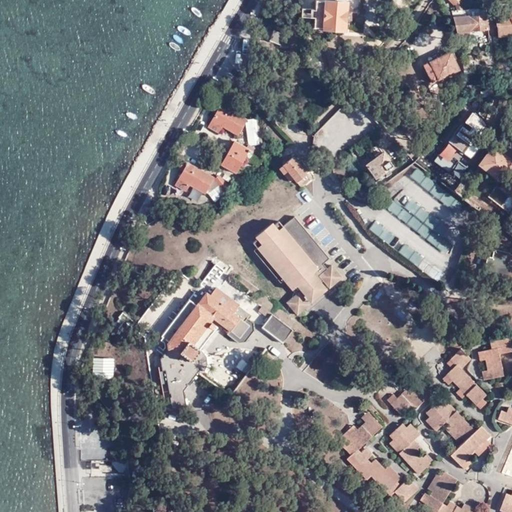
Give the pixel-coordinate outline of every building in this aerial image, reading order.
[(350,12),(359,12),(359,0),(315,0),(315,8),(314,16),(313,26),(345,28),(345,18),(350,19),(350,12)] [(445,0),(447,1),(448,0),(453,5),(454,4),(456,9),(463,8),(461,0),(445,0)] [(508,13),(507,3),(496,5),(497,14),(508,13)] [(452,9),(456,31),(471,30),(488,29),(486,6),(463,8),(456,9),(452,9)] [(303,7),(302,15),(314,16),(315,8),(303,7)] [(497,14),(498,26),(499,36),(511,34),(511,12),(508,13),(497,14)] [(293,36),(274,29),(269,40),(288,47),(293,36)] [(459,68),(450,51),(424,63),(433,81),(459,68)] [(468,96),(469,98),(494,95),(492,85),(471,88),(471,95),(468,96)] [(216,110),(220,102),(217,100),(212,108),(216,110)] [(246,117),(220,102),(216,110),(211,119),(222,125),(223,123),(238,131),(246,117)] [(461,153),(470,159),(480,145),(472,139),(484,124),(480,120),(481,118),(471,112),(461,125),(460,124),(450,136),(466,148),(461,153)] [(256,117),(248,119),(252,142),(260,141),(256,117)] [(446,142),(461,153),(466,148),(450,136),(446,142)] [(248,148),(253,150),(254,148),(234,137),(221,160),(237,169),(242,158),(248,148)] [(425,154),(435,159),(442,147),(431,141),(425,154)] [(511,161),(511,159),(493,145),(480,163),(500,178),(511,161)] [(247,161),(253,150),(248,148),(242,158),(247,161)] [(367,163),(376,176),(394,164),(384,151),(367,163)] [(283,164),(280,166),(291,180),(294,176),(304,187),(314,180),(307,172),(294,155),(284,163),(283,164)] [(180,166),(184,169),(189,160),(185,158),(180,166)] [(189,160),(184,169),(177,183),(187,189),(191,182),(206,190),(214,174),(189,160)] [(459,164),(451,171),(456,177),(464,171),(459,164)] [(216,199),(225,192),(220,185),(211,192),(216,199)] [(156,208),(143,217),(147,223),(160,215),(156,208)] [(329,257),(316,241),(314,243),(311,240),(313,237),(294,215),(283,224),(279,219),(253,241),(257,246),(254,248),(265,262),(268,259),(270,261),(269,262),(281,281),(285,277),(293,286),(292,288),(296,293),(287,300),(297,313),(309,303),(303,295),(305,293),(321,280),(323,279),(329,286),(341,276),(331,264),(327,267),(322,262),(329,257)] [(511,234),(511,217),(510,216),(501,226),(511,234)] [(511,255),(511,254),(495,250),(492,258),(488,257),(486,267),(490,267),(488,275),(511,280),(511,255)] [(326,287),(321,280),(305,293),(310,300),(326,287)] [(244,320),(247,317),(250,312),(216,286),(210,294),(207,291),(197,304),(170,340),(169,347),(161,357),(163,369),(165,369),(166,379),(183,388),(199,368),(203,371),(207,364),(206,356),(201,350),(200,351),(199,350),(217,325),(210,319),(212,317),(229,329),(240,337),(249,324),(244,320)] [(170,340),(197,304),(189,298),(162,334),(170,340)] [(262,325),(283,341),(293,328),(262,304),(258,309),(268,316),(262,325)] [(253,321),(247,317),(244,320),(249,324),(240,337),(229,329),(227,333),(238,341),(245,340),(254,329),(253,321)] [(511,343),(510,336),(496,339),(498,347),(493,348),(484,350),(485,358),(488,369),(490,377),(503,374),(499,353),(511,350),(511,343)] [(460,348),(455,354),(465,365),(471,359),(460,348)] [(465,365),(455,354),(451,358),(456,363),(453,366),(446,373),(452,379),(460,387),(465,393),(476,404),(483,397),(485,393),(461,369),(465,365)] [(456,363),(451,358),(447,361),(453,366),(456,363)] [(452,379),(446,373),(443,376),(449,382),(452,379)] [(419,383),(425,378),(421,374),(415,380),(419,383)] [(435,388),(425,378),(419,383),(412,390),(406,396),(402,393),(397,397),(391,403),(401,413),(410,403),(414,408),(435,388)] [(183,389),(183,388),(166,379),(168,392),(170,392),(170,396),(169,396),(171,408),(185,406),(183,389)] [(406,396),(412,390),(408,387),(402,393),(406,396)] [(456,390),(462,397),(465,393),(460,387),(456,390)] [(387,399),(391,403),(397,397),(393,393),(387,399)] [(486,401),(483,397),(476,404),(479,407),(486,401)] [(443,403),(430,415),(426,419),(436,429),(446,420),(449,424),(462,437),(464,440),(451,453),(460,463),(466,457),(474,450),(487,438),(490,435),(481,425),(476,430),(447,399),(443,403)] [(426,410),(430,415),(443,403),(439,399),(426,410)] [(511,422),(511,406),(508,405),(506,410),(503,419),(511,422)] [(503,419),(506,410),(501,408),(497,417),(503,419)] [(368,411),(362,417),(365,421),(372,415),(368,411)] [(372,415),(365,421),(374,432),(381,425),(372,415)] [(374,432),(365,421),(357,429),(345,441),(342,444),(351,454),(348,458),(369,480),(373,477),(393,498),(397,494),(404,501),(415,491),(409,484),(405,480),(401,484),(397,480),(385,468),(380,463),(377,467),(371,461),(368,458),(362,452),(358,448),(374,432)] [(389,435),(394,439),(407,427),(402,422),(389,435)] [(407,427),(394,439),(390,443),(419,474),(430,463),(423,456),(416,449),(410,443),(415,439),(420,433),(411,423),(407,427)] [(462,437),(449,424),(446,427),(458,440),(462,437)] [(345,441),(357,429),(354,425),(342,437),(345,441)] [(491,442),(487,438),(474,450),(478,454),(491,442)] [(420,445),(415,439),(410,443),(416,449),(420,445)] [(366,448),(362,452),(368,458),(372,454),(366,448)] [(423,456),(430,463),(433,459),(427,453),(423,456)] [(371,461),(377,467),(380,463),(375,457),(371,461)] [(466,457),(460,463),(464,467),(470,462),(466,457)] [(385,468),(397,480),(401,476),(389,464),(385,468)] [(433,490),(430,495),(450,511),(469,511),(461,507),(457,505),(455,509),(446,504),(442,502),(456,478),(445,471),(444,471),(442,476),(433,490)] [(428,487),(433,490),(442,476),(437,472),(428,487)] [(409,484),(415,491),(419,488),(413,481),(409,484)] [(425,503),(430,495),(425,492),(420,500),(425,503)] [(505,511),(511,494),(506,492),(500,509),(505,511)] [(450,511),(430,495),(425,503),(423,507),(431,511),(450,511)] [(450,500),(446,504),(455,509),(457,505),(450,500)] [(461,507),(469,511),(479,511),(464,503),(461,507)]
